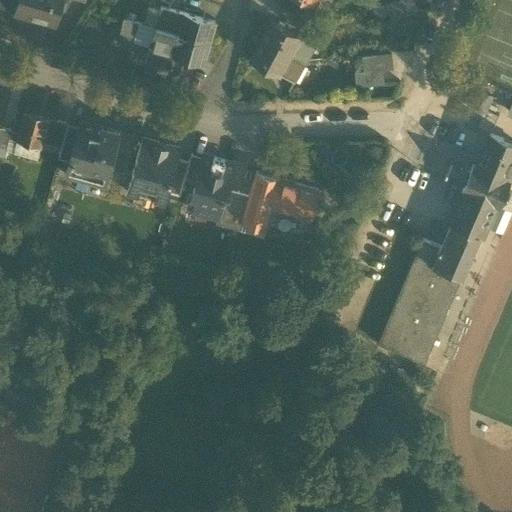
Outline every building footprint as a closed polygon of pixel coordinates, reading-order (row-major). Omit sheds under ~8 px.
[(0,0),(0,6),(14,10),(17,0),(0,0)] [(17,0),(14,10),(57,22),(62,0),(17,0)] [(417,11),(413,0),(397,0),(385,4),(387,10),(390,19),(417,11)] [(154,26),(155,26),(161,6),(147,2),(142,23),(154,26)] [(373,8),(374,14),(387,10),(385,4),(373,8)] [(177,33),(178,33),(184,12),(161,6),(155,26),(177,33)] [(215,21),(184,12),(178,33),(209,42),(215,21)] [(117,42),(132,47),(134,42),(139,22),(123,18),(117,42)] [(261,39),(290,55),(300,37),(301,36),(272,20),(261,39)] [(149,46),(149,45),(154,26),(142,23),(139,22),(134,42),(149,46)] [(149,45),(172,52),(177,33),(155,26),(154,26),(149,45)] [(178,33),(177,33),(172,52),(172,54),(173,54),(203,63),(209,42),(178,33)] [(314,44),(300,37),(290,55),(304,63),(314,44)] [(280,74),(280,73),(290,55),(261,39),(251,58),(280,74)] [(172,52),(149,45),(149,46),(144,61),(169,68),(173,54),(172,54),(172,52)] [(362,55),(363,72),(382,70),(393,69),(392,52),(362,55)] [(304,63),(290,55),(280,73),(294,81),(304,63)] [(384,84),(382,70),(363,72),(353,73),(355,87),(384,84)] [(16,140),(41,147),(42,141),(43,136),(50,138),(51,139),(57,120),(24,111),(19,131),(16,140)] [(67,123),(57,120),(51,139),(50,138),(49,143),(61,146),(67,123)] [(119,131),(81,121),(79,126),(69,161),(66,174),(104,185),(119,131)] [(79,126),(67,123),(61,146),(58,157),(69,161),(79,126)] [(0,126),(0,146),(7,149),(10,138),(12,130),(0,126)] [(16,140),(19,131),(12,130),(10,138),(16,140)] [(511,142),(490,134),(476,167),(472,166),(462,190),(466,191),(451,225),(478,236),(481,237),(495,204),(499,205),(509,181),(505,180),(511,164),(511,142)] [(7,149),(7,150),(37,159),(41,147),(16,140),(10,138),(7,149)] [(142,138),(127,192),(165,202),(168,192),(178,157),(180,148),(142,138)] [(184,178),(196,181),(202,157),(191,153),(189,160),(184,178)] [(217,217),(219,217),(227,189),(234,163),(203,155),(202,157),(196,181),(188,209),(217,217)] [(189,160),(178,157),(168,192),(179,195),(184,178),(189,160)] [(243,222),(265,229),(271,207),(310,218),(318,190),(256,172),(250,195),(242,222),(243,222)] [(216,223),(229,227),(239,192),(227,189),(219,217),(217,217),(216,223)] [(250,195),(239,192),(229,227),(241,230),(243,222),(242,222),(250,195)] [(262,238),(265,229),(243,222),(241,230),(239,232),(262,238)] [(451,225),(442,246),(469,258),(478,236),(451,225)] [(377,343),(424,363),(469,258),(442,246),(421,238),(377,343)]
